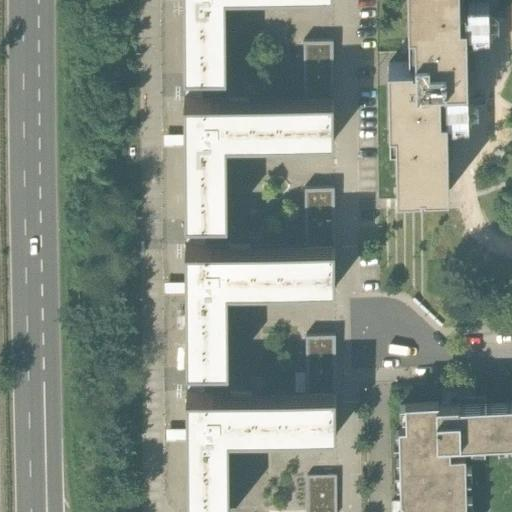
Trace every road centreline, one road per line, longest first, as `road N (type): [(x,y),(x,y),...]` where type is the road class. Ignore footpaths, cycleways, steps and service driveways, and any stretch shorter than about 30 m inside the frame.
road 1 (trunk): [(24,257),(26,0)]
road 2 (trunk): [(50,511),(24,257)]
road 3 (trunk): [(29,511),(24,257)]
road 4 (residential): [(511,356),(408,350),(375,331)]
